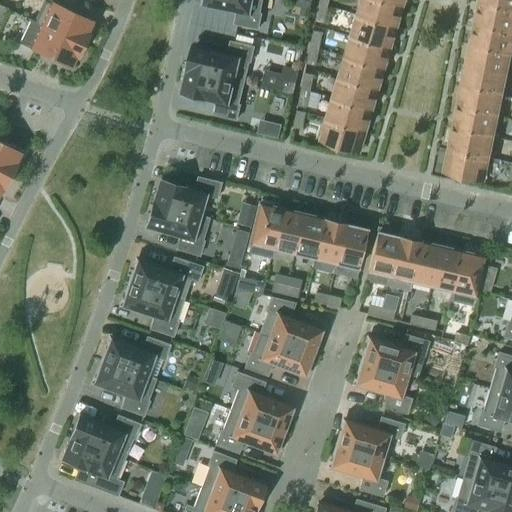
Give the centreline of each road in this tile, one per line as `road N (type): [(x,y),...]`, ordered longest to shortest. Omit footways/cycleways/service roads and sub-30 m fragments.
road 1 (residential): [(34,487),(94,335),(160,129)]
road 2 (residential): [(511,212),(160,129)]
road 3 (residential): [(281,511),(350,313)]
road 4 (residential): [(80,108),(0,262)]
road 5 (residential): [(160,129),(189,0)]
